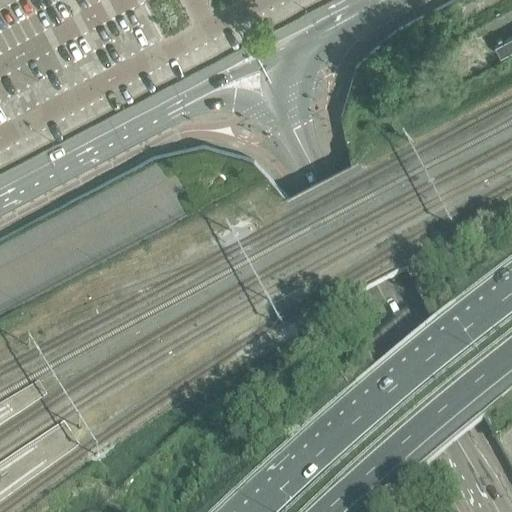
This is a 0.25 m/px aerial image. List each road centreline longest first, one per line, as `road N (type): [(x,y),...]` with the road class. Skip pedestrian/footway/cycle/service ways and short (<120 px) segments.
road 1 (secondary): [(492,511),(263,68)]
road 2 (motorway): [(511,293),(255,511)]
road 3 (secondary): [(0,205),(263,68)]
road 4 (motorway): [(328,511),(511,355)]
road 5 (secondary): [(263,68),(390,0)]
